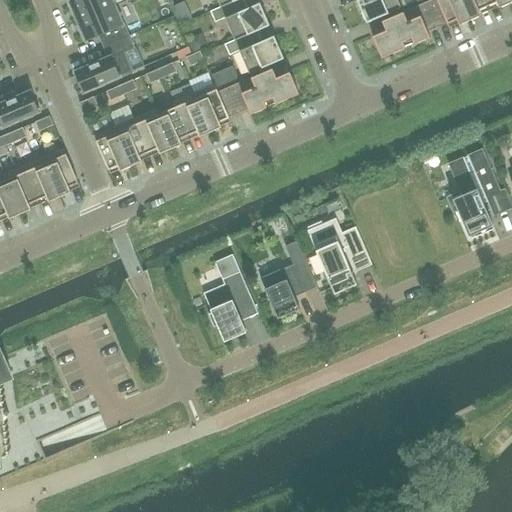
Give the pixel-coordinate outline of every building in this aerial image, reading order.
[(77,22),(115,6),(112,0),(75,0),(70,3),(74,12),(73,13),(77,22)] [(248,8),(244,0),(238,0),(211,12),(216,23),(226,18),(235,40),(225,45),(258,31),(270,26),(262,7),(263,7),(263,6),(262,7),(260,3),(251,7),(248,8)] [(211,12),(238,0),(217,0),(221,7),(211,12)] [(406,6),(403,0),(358,0),(357,1),(359,4),(358,5),(359,5),(367,23),(406,6)] [(428,32),(447,24),(437,0),(432,0),(382,21),(386,31),(373,37),(382,58),(406,48),(403,42),(412,38),(414,45),(430,38),(428,32)] [(437,0),(447,24),(448,24),(457,20),(459,25),(470,20),(461,0),(437,0)] [(485,0),(461,0),(470,20),(481,16),(479,10),(488,7),(485,0)] [(508,0),(485,0),(488,7),(497,3),(499,8),(510,3),(508,0)] [(105,47),(128,37),(115,6),(77,22),(82,32),(83,32),(87,42),(100,36),(105,47)] [(258,31),(225,45),(230,56),(240,52),(249,74),(284,59),(276,41),(277,40),(276,40),(274,36),(265,40),(262,42),(258,31)] [(76,77),(83,93),(132,72),(123,52),(133,48),(128,37),(105,47),(110,58),(75,73),(77,77),(76,77)] [(200,52),(186,58),(190,67),(204,61),(200,52)] [(173,63),(160,69),(164,78),(177,72),(173,63)] [(151,84),(164,78),(160,69),(147,75),(151,84)] [(299,94),(290,72),(277,78),(273,69),(218,92),(229,118),(249,109),(251,115),(267,108),(264,102),(273,98),(276,104),(299,94)] [(120,86),(124,95),(138,90),(134,80),(120,86)] [(229,118),(218,92),(214,84),(194,93),(211,132),(222,127),(220,122),(229,118)] [(111,101),(124,95),(120,86),(107,92),(111,101)] [(0,129),(40,112),(34,96),(33,96),(31,92),(0,104),(0,129)] [(200,137),(211,132),(194,93),(174,102),(189,136),(198,132),(200,137)] [(80,103),(84,113),(99,106),(94,97),(80,103)] [(155,110),(154,110),(172,149),(182,145),(180,139),(189,136),(174,102),(173,102),(176,107),(157,115),(155,110)] [(154,110),(134,119),(149,153),(159,149),(161,154),(172,149),(154,110)] [(39,132),(54,126),(50,116),(35,123),(39,132)] [(134,119),(115,127),(132,166),(143,162),(140,157),(149,153),(134,119)] [(120,171),(132,166),(115,127),(94,136),(109,170),(118,166),(120,171)] [(23,128),(9,134),(13,143),(27,137),(23,128)] [(13,143),(9,134),(0,137),(0,148),(0,149),(13,143)] [(43,158),(60,197),(71,192),(69,187),(79,183),(64,149),(43,158)] [(485,198),(486,199),(500,192),(482,151),(449,165),(461,192),(448,198),(454,212),(458,210),(469,236),(493,226),(482,199),(485,198)] [(24,166),(38,201),(47,197),(49,202),(60,197),(43,158),(24,166)] [(4,175),(21,214),(32,209),(30,204),(38,201),(24,166),(4,175)] [(0,217),(7,214),(10,219),(21,214),(4,175),(3,175),(5,181),(0,183),(0,217)] [(307,231),(318,256),(335,294),(357,285),(352,272),(370,264),(371,266),(372,265),(356,227),(342,233),(336,219),(307,231)] [(306,292),(294,265),(261,279),(278,319),(300,309),(295,297),(306,292)] [(251,300),(252,299),(240,272),(223,280),(225,285),(204,294),(212,313),(209,314),(214,327),(218,326),(225,342),(247,332),(234,302),(249,295),(251,300)] [(0,462),(3,461),(0,457),(12,452),(10,426),(14,418),(9,412),(6,384),(12,375),(8,357),(3,340),(0,341),(0,462)] [(80,394),(90,389),(83,375),(73,379),(80,394)]
